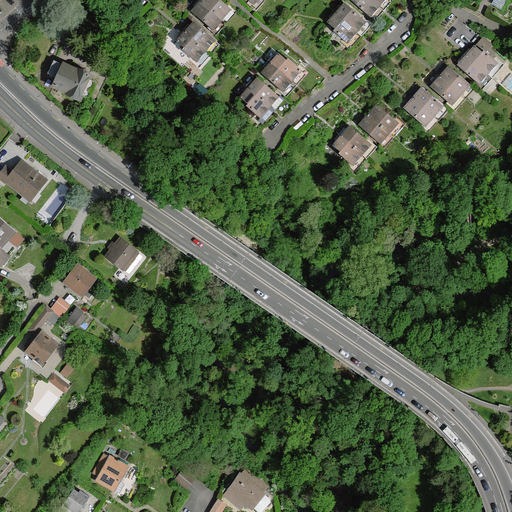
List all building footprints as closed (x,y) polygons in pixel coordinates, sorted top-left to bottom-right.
[(202,0),(201,2),(222,20),(231,10),(219,0),(202,0)] [(380,7),(371,0),(350,0),(371,18),(375,13),(380,7)] [(222,20),(201,2),(196,7),(192,12),(213,31),(222,20)] [(366,22),(345,4),(336,14),(357,33),(362,27),(366,22)] [(352,39),(357,33),(336,14),(328,23),(336,30),(334,32),(348,44),(352,39)] [(216,42),(194,23),(190,28),(185,33),(207,51),(216,42)] [(197,63),(207,51),(185,33),(181,38),(177,42),(185,48),(183,50),(197,63)] [(484,36),(477,43),(486,52),(493,45),(484,36)] [(482,53),(475,46),(471,50),(467,55),(488,74),(498,63),(484,51),(482,53)] [(271,63),(292,82),(297,77),(302,71),(288,59),(286,61),(279,54),(271,63)] [(140,78),(123,55),(115,61),(133,83),(140,78)] [(479,85),(488,74),(467,55),(463,60),(458,66),(479,85)] [(58,78),(64,66),(55,61),(49,73),(58,78)] [(292,82),(271,63),(262,74),(283,92),(288,87),(292,82)] [(58,78),(54,86),(79,99),(81,96),(89,80),(90,77),(65,65),(64,66),(58,78)] [(471,85),(449,67),(445,72),(440,77),(462,96),(471,85)] [(452,106),(462,96),(440,77),(436,81),(431,87),(452,106)] [(279,97),(258,78),(248,88),(270,107),(275,102),(279,97)] [(94,83),(89,80),(81,96),(86,99),(94,83)] [(265,113),(270,107),(248,88),(240,98),(248,104),(247,106),(260,118),(265,113)] [(444,107),(422,88),(418,93),(413,98),(434,117),(444,107)] [(425,127),(434,117),(413,98),(409,103),(404,109),(425,127)] [(399,124),(377,105),(373,110),(368,115),(390,134),(399,124)] [(380,144),(390,134),(368,115),(364,120),(359,126),(380,144)] [(372,145),(350,126),(346,131),(341,137),(362,155),(372,145)] [(353,166),(362,155),(341,137),(337,141),(333,145),(341,152),(339,154),(353,166)] [(47,180),(22,161),(13,172),(5,182),(23,196),(30,187),(38,193),(47,180)] [(5,182),(13,172),(6,166),(0,173),(0,179),(5,183),(5,182)] [(68,181),(60,174),(57,178),(65,185),(68,181)] [(0,220),(0,264),(2,265),(9,257),(0,248),(0,243),(12,230),(0,220)] [(121,239),(107,256),(124,270),(138,252),(121,239)] [(144,257),(138,252),(124,270),(130,275),(144,257)] [(69,280),(78,268),(72,263),(63,275),(69,280)] [(69,280),(68,282),(82,294),(82,293),(93,279),(79,267),(78,268),(69,280)] [(100,284),(93,279),(82,293),(89,298),(100,284)] [(59,297),(50,309),(54,311),(61,317),(62,317),(70,305),(59,297)] [(50,309),(47,306),(37,318),(44,323),(48,319),(54,311),(50,309)] [(82,312),(78,309),(68,320),(73,324),(82,312)] [(61,317),(54,311),(48,319),(55,324),(61,317)] [(44,323),(37,318),(28,329),(35,334),(44,323)] [(59,345),(42,331),(26,351),(43,364),(59,345)] [(72,370),(68,366),(63,373),(67,376),(72,370)] [(71,385),(54,372),(48,380),(65,393),(71,385)] [(104,468),(110,457),(104,454),(98,465),(104,468)] [(104,468),(97,480),(114,490),(127,466),(110,457),(104,468)] [(238,463),(231,458),(222,470),(230,475),(238,463)] [(185,468),(175,480),(186,490),(196,478),(185,468)] [(241,475),(249,482),(253,477),(245,470),(241,475)] [(435,511),(421,471),(403,477),(415,511),(435,511)] [(240,474),(226,495),(236,504),(238,503),(242,506),(246,502),(252,508),(253,507),(264,494),(249,482),(241,475),(240,474)] [(268,489),(253,477),(249,482),(264,494),(268,489)] [(74,489),(64,503),(69,506),(65,511),(79,511),(90,497),(81,490),(79,492),(74,489)] [(270,499),(264,494),(253,507),(258,511),(260,511),(262,511),(271,502),(270,499)] [(218,500),(210,511),(220,511),(225,505),(218,500)]
